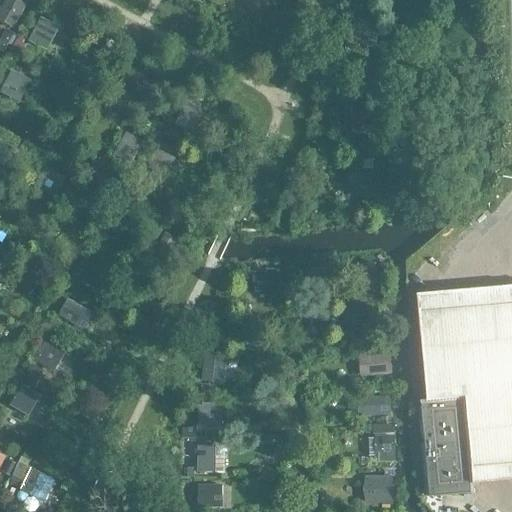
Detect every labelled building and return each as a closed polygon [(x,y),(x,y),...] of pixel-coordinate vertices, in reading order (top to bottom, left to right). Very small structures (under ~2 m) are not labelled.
[(30,3),(24,0),(6,0),(0,11),(0,14),(18,25),(30,3)] [(60,29),(40,18),(28,39),(48,51),(60,29)] [(374,25),(351,23),(349,47),(372,49),(374,25)] [(38,80),(17,69),(6,90),(27,101),(38,80)] [(165,103),(145,92),(134,114),(153,124),(165,103)] [(371,109),(350,110),(351,132),(372,131),(371,109)] [(203,123),(182,112),(171,134),(191,145),(203,123)] [(134,158),(146,137),(125,126),(114,147),(134,158)] [(0,169),(11,175),(22,154),(4,145),(0,153),(0,169)] [(183,158),(163,147),(151,167),(172,178),(183,158)] [(57,196),(68,177),(46,165),(35,184),(57,196)] [(376,178),(351,176),(350,200),(374,202),(376,178)] [(98,221),(109,200),(88,189),(77,210),(98,221)] [(380,267),(357,267),(357,286),(380,286),(380,267)] [(275,295),(275,278),(254,278),(254,295),(275,295)] [(466,398),(474,483),(511,480),(511,285),(419,293),(429,401),(466,398)] [(89,330),(101,309),(80,298),(69,319),(89,330)] [(55,380),(67,359),(46,348),(35,369),(55,380)] [(360,357),(361,376),(393,374),(392,355),(360,357)] [(222,365),(202,363),(199,386),(219,388),(222,365)] [(34,419),(45,398),(24,387),(13,408),(34,419)] [(359,417),(392,415),(390,396),(358,399),(359,417)] [(474,483),(466,398),(429,401),(421,402),(422,404),(430,498),(475,494),(474,483)] [(220,411),(196,412),(196,433),(221,433),(220,411)] [(376,464),(393,464),(392,437),(375,437),(376,464)] [(223,452),(199,452),(199,474),(223,473),(223,452)] [(26,478),(29,462),(8,459),(6,476),(26,478)] [(369,477),(369,502),(395,501),(395,476),(369,477)] [(42,511),(53,491),(33,480),(21,501),(42,511)] [(219,511),(221,494),(200,492),(198,511),(211,511),(219,511)]
